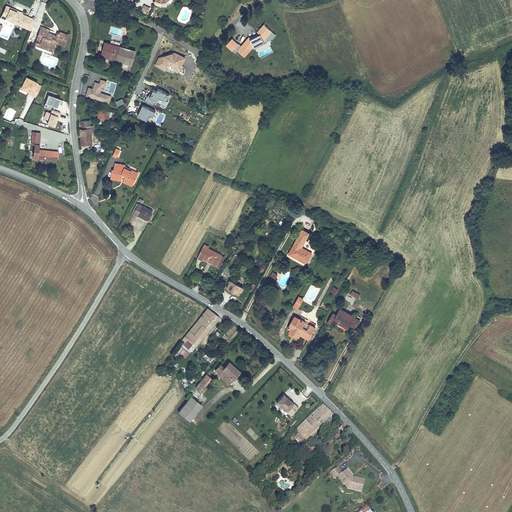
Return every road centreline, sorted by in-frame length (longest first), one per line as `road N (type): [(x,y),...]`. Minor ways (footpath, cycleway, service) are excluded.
road 1 (tertiary): [(127,252),(240,323),(300,374),(389,469),(410,511)]
road 2 (unclassified): [(127,252),(0,440)]
road 3 (residential): [(71,0),(85,25),(72,112),(80,205)]
road 4 (track): [(389,469),(475,334),(491,318),(511,314)]
